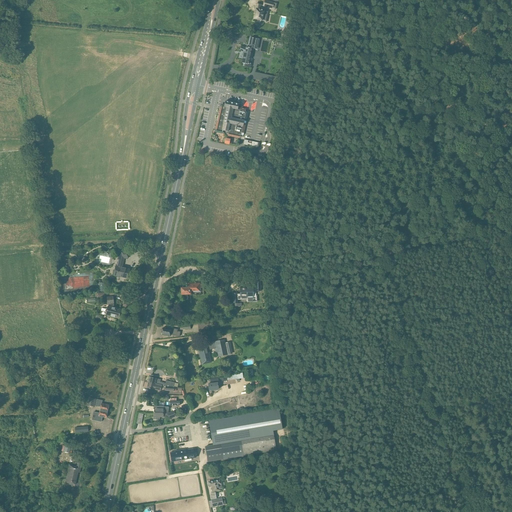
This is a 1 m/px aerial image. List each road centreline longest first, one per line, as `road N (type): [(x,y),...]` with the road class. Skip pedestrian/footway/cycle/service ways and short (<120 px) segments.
road 1 (primary): [(104,511),(181,161)]
road 2 (primary): [(181,161),(216,0)]
road 3 (primary): [(213,0),(186,102),(181,161)]
